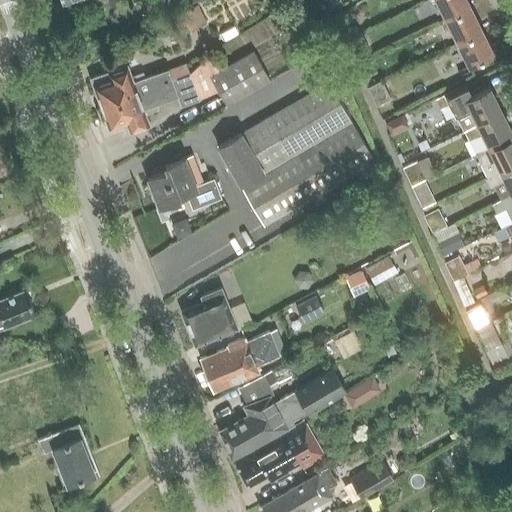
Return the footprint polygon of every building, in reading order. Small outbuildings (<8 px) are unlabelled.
[(433,0),(444,20),(470,8),(465,0),(433,0)] [(203,22),(197,6),(168,18),(180,50),(189,47),(183,30),(203,22)] [(444,20),(456,44),(481,32),(470,8),(444,20)] [(493,55),(481,32),(456,44),(467,68),(493,55)] [(369,52),(360,34),(345,41),(354,59),(369,52)] [(123,86),(95,96),(107,130),(126,122),(130,132),(148,125),(144,114),(157,110),(155,106),(177,97),(179,106),(216,90),(225,107),(269,80),(253,50),(218,70),(210,55),(187,72),(188,73),(171,79),(172,82),(127,99),(123,86)] [(188,73),(187,72),(184,62),(144,76),(142,71),(131,75),(127,64),(89,78),(95,96),(123,86),(127,99),(172,82),(171,79),(188,73)] [(390,100),(381,81),(367,88),(376,106),(390,100)] [(327,82),(217,146),(263,224),(373,160),(327,82)] [(459,86),(442,95),(435,98),(440,108),(447,105),(454,120),(469,112),(476,125),(501,113),(488,87),(465,99),(459,86)] [(511,135),(501,113),(476,125),(464,131),(469,141),(480,135),(487,147),(511,135)] [(405,129),(403,124),(399,116),(383,124),(390,137),(405,129)] [(511,135),(487,147),(472,155),(484,178),(511,164),(511,135)] [(222,198),(214,178),(203,182),(193,155),(184,158),(183,156),(164,164),(167,171),(147,178),(159,208),(188,197),(192,209),(222,198)] [(425,179),(416,161),(402,168),(411,186),(425,179)] [(511,193),(511,164),(484,178),(489,188),(493,186),(500,199),(511,193)] [(447,213),(478,198),(471,184),(440,198),(447,213)] [(430,193),(418,199),(422,207),(434,201),(430,193)] [(511,193),(500,199),(491,204),(496,214),(505,210),(511,223),(511,193)] [(437,209),(423,215),(432,233),(445,226),(437,209)] [(442,252),(454,247),(449,236),(437,242),(442,252)] [(443,261),(452,279),(466,272),(462,264),(457,254),(443,261)] [(387,255),(365,267),(374,283),(396,270),(387,255)] [(476,258),(462,264),(466,272),(480,266),(476,258)] [(360,271),(346,277),(355,295),(369,289),(360,271)] [(333,283),(296,303),(305,320),(342,300),(333,283)] [(483,285),(472,290),(476,298),(487,293),(483,285)] [(199,296),(202,302),(180,310),(194,345),(237,328),(221,287),(199,296)] [(0,326),(35,313),(25,288),(0,298),(0,326)] [(475,329),(488,322),(479,304),(466,311),(475,329)] [(360,348),(351,330),(335,338),(344,356),(360,348)] [(227,345),(228,347),(200,359),(213,390),(258,372),(255,365),(280,355),(270,331),(245,341),(244,337),(227,345)] [(492,365),(507,358),(499,341),(484,348),(492,365)] [(269,396),(242,406),(247,416),(220,431),(232,458),(293,425),(291,421),(317,407),(318,409),(345,392),(330,369),(305,384),(279,399),(281,404),(275,407),(269,396)] [(271,370),(263,375),(270,386),(278,381),(271,370)] [(366,378),(346,390),(352,400),(372,388),(366,378)] [(478,396),(463,404),(473,422),(488,414),(478,396)] [(304,422),(234,461),(247,485),(266,475),(269,480),(287,470),(286,469),(298,462),(301,468),(323,455),(304,422)] [(98,473),(81,426),(38,442),(44,455),(53,452),(67,485),(98,473)] [(381,459),(351,476),(363,495),(392,478),(381,459)] [(327,468),(259,507),(261,511),(308,511),(309,511),(308,509),(332,494),(328,487),(336,483),(327,468)]
